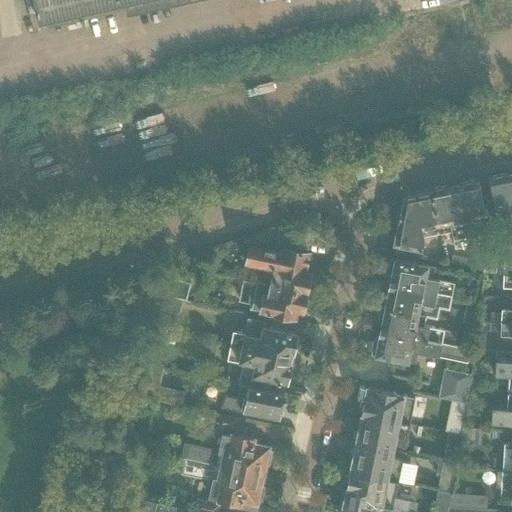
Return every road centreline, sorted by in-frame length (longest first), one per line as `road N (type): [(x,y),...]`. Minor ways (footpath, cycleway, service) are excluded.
road 1 (tertiary): [(0,262),(369,176)]
road 2 (residential): [(305,511),(369,176)]
road 3 (tertiary): [(369,176),(511,146)]
